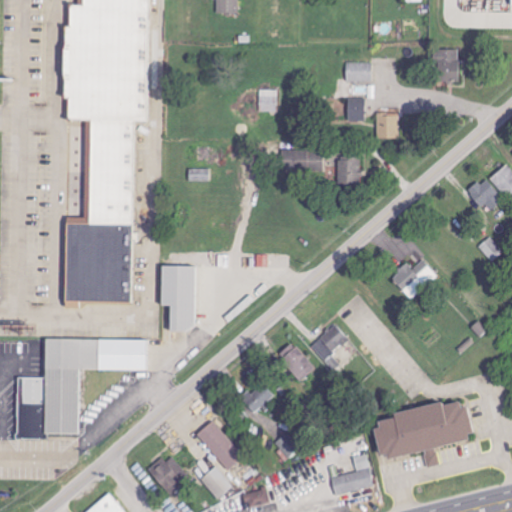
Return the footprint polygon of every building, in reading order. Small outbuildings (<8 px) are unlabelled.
[(130,304),(132,122),(146,122),(146,0),(81,0),(81,6),(69,6),(68,28),(65,28),(65,50),(62,50),(61,98),(68,98),(67,120),(89,120),(87,221),(65,221),(64,303),(130,304)] [(239,0),(217,0),(218,13),(239,13),(239,0)] [(460,50),(437,49),(436,80),(459,81),(460,50)] [(373,63),(346,63),(346,82),(373,81),(373,63)] [(279,112),(280,90),(260,89),(259,111),(279,112)] [(348,123),(365,124),(366,99),(349,98),(348,123)] [(378,139),(400,139),(400,113),(378,114),(378,139)] [(362,159),(338,158),(338,185),(361,186),(362,159)] [(491,179),(511,201),(511,169),(507,164),(491,179)] [(210,169),(190,169),(190,181),(210,181),(210,169)] [(490,212),(505,198),(486,178),(470,192),(490,212)] [(438,276),(423,260),(413,269),(409,264),(392,280),(411,301),(438,276)] [(161,307),(168,307),(168,331),(196,331),(197,267),(161,267),(161,307)] [(376,371),(339,324),(312,345),(349,392),(376,371)] [(146,340),(45,339),(45,378),(20,378),(19,440),(47,440),(47,435),(82,435),(82,380),(78,380),(78,370),(146,371),(146,340)] [(316,370),(299,346),(282,359),(299,382),(316,370)] [(254,414),(262,408),(264,410),(277,399),(264,383),(242,400),(254,414)] [(462,406),(467,405),(474,433),(468,434),(470,440),(390,460),(388,454),(382,455),(376,430),(381,429),(379,422),(396,418),(395,414),(442,402),(443,407),(461,403),(462,406)] [(229,470),(245,456),(213,422),(198,436),(229,470)] [(278,441),(288,458),(300,452),(290,434),(278,441)] [(172,497),(193,479),(171,455),(151,473),(172,497)] [(358,473),(332,478),(336,496),(376,487),(368,455),(354,458),(358,473)] [(234,487),(217,467),(202,480),(220,500),(234,487)] [(271,504),(269,489),(244,494),(247,508),(271,504)] [(112,511),(120,506),(110,493),(87,511),(112,511)]
